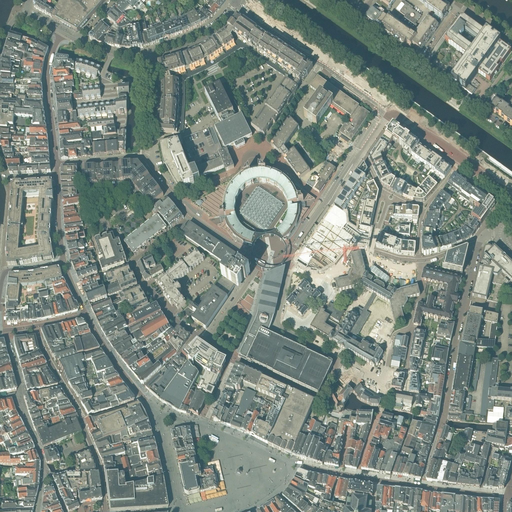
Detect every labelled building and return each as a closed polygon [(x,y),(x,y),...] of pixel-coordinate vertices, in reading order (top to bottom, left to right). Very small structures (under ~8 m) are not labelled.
[(56,3),(52,0),(51,0),(35,0),(35,1),(45,7),(54,12),(58,5),(59,4),(56,3)] [(54,12),(51,17),(52,17),(76,32),(78,31),(106,0),(61,0),(59,4),(58,5),(54,12)] [(122,0),(115,8),(123,16),(131,23),(131,22),(134,19),(135,19),(137,16),(139,18),(140,17),(134,11),(122,0)] [(138,0),(122,0),(134,11),(135,12),(137,10),(136,10),(139,7),(143,4),(140,2),(138,0)] [(220,9),(223,3),(218,0),(211,0),(216,3),(214,5),(220,9)] [(358,10),(362,4),(359,2),(360,0),(353,0),(349,6),(355,11),(358,10)] [(379,0),(378,0),(376,3),(386,10),(388,8),(389,7),(379,0)] [(449,7),(439,0),(431,0),(427,6),(440,16),(442,17),(449,7)] [(36,9),(39,10),(51,17),(54,12),(45,7),(35,1),(34,2),(34,3),(34,4),(34,5),(34,6),(34,7),(35,8),(36,9)] [(220,9),(214,5),(209,1),(207,3),(208,4),(206,6),(204,5),(202,8),(209,13),(213,16),(220,9)] [(402,2),(396,10),(416,24),(421,16),(402,2)] [(375,25),(376,24),(384,13),(380,9),(379,11),(378,10),(373,6),(365,18),(375,25)] [(197,12),(200,14),(207,21),(210,19),(213,16),(209,13),(202,8),(201,7),(197,12)] [(131,23),(123,16),(115,8),(107,17),(111,21),(114,23),(118,27),(120,28),(121,28),(123,27),(125,26),(129,25),(131,23)] [(384,13),(376,24),(379,26),(381,28),(380,29),(387,34),(389,36),(397,41),(399,42),(403,46),(405,48),(408,45),(411,47),(413,45),(421,51),(443,20),(441,18),(437,25),(435,23),(436,21),(430,17),(428,19),(428,18),(428,19),(414,38),(385,16),(390,10),(388,8),(386,10),(384,13)] [(149,15),(150,18),(154,16),(154,15),(157,14),(155,10),(149,15)] [(201,24),(197,15),(196,12),(194,13),(193,11),(189,13),(189,14),(187,15),(192,29),(199,26),(201,24)] [(176,17),(178,20),(183,33),(192,29),(187,15),(186,16),(184,14),(176,17)] [(200,14),(197,15),(201,24),(207,21),(200,14)] [(235,32),(234,34),(258,51),(267,37),(243,20),(237,15),(228,27),(235,32)] [(468,57),(451,80),(458,85),(458,84),(460,85),(459,86),(472,95),(475,90),(469,86),(478,73),(490,81),(499,69),(497,67),(500,62),(502,64),(511,51),(494,39),(494,38),(491,36),(491,37),(462,16),(445,40),(468,57)] [(168,20),(170,23),(174,36),(183,33),(178,20),(176,17),(168,20)] [(167,39),(174,36),(170,23),(168,20),(168,21),(164,23),(165,25),(162,26),(167,39)] [(98,43),(102,37),(109,29),(106,27),(108,25),(103,21),(90,37),(90,38),(91,40),(93,40),(93,39),(98,43)] [(152,25),(154,29),(159,42),(167,39),(162,26),(161,25),(160,23),(153,25),(152,25)] [(146,27),(146,25),(143,25),(144,33),(145,33),(145,34),(141,35),(143,47),(150,46),(146,27)] [(154,29),(152,25),(146,27),(150,46),(159,42),(154,29)] [(117,38),(115,47),(120,48),(123,38),(124,35),(120,34),(121,28),(120,28),(118,27),(116,34),(117,34),(116,38),(117,38)] [(139,27),(127,29),(129,37),(131,49),(143,47),(141,35),(139,27)] [(234,34),(235,32),(228,27),(226,30),(201,47),(201,48),(207,60),(208,61),(210,59),(209,59),(234,42),(231,38),(234,34)] [(98,43),(115,47),(117,38),(116,38),(117,34),(116,34),(111,33),(111,32),(110,32),(109,32),(108,36),(107,36),(106,38),(102,37),(98,43)] [(10,33),(8,39),(21,43),(22,37),(18,36),(17,35),(10,33)] [(123,38),(120,48),(131,49),(129,37),(128,36),(128,35),(124,34),(124,35),(123,38)] [(287,50),(267,37),(258,51),(276,64),(277,62),(278,63),(287,50)] [(30,49),(30,50),(36,52),(39,45),(39,44),(37,43),(35,42),(34,41),(31,47),(30,49)] [(6,48),(8,49),(14,51),(14,52),(22,54),(24,54),(26,55),(27,55),(30,50),(30,49),(8,42),(6,48)] [(39,45),(36,52),(47,56),(49,51),(43,47),(40,45),(39,45)] [(8,58),(22,61),(24,54),(22,54),(14,52),(14,51),(8,49),(6,48),(3,57),(8,58)] [(184,55),(190,68),(205,62),(205,61),(207,60),(201,48),(199,49),(199,48),(184,55)] [(30,50),(27,55),(34,57),(45,59),(47,56),(36,52),(30,50)] [(287,50),(278,63),(279,63),(278,65),(292,74),(295,76),(304,62),(287,50)] [(45,59),(34,57),(27,55),(26,55),(24,54),(22,61),(21,66),(25,67),(25,68),(43,70),(44,65),(45,59)] [(56,57),(55,63),(72,63),(72,65),(74,65),(76,60),(75,60),(73,59),(72,59),(71,59),(70,59),(69,59),(68,58),(68,56),(60,55),(59,57),(58,57),(56,57)] [(185,70),(190,68),(184,55),(181,56),(166,61),(170,75),(185,70)] [(20,62),(8,59),(3,59),(1,64),(10,66),(14,67),(17,67),(20,68),(20,62)] [(75,69),(75,71),(80,73),(83,64),(83,62),(77,61),(77,63),(75,69)] [(158,63),(162,77),(162,80),(161,80),(162,102),(160,124),(161,124),(161,126),(160,126),(160,132),(177,133),(179,102),(179,80),(172,80),(170,75),(166,61),(165,61),(166,63),(164,64),(164,61),(158,63)] [(83,64),(80,73),(86,74),(88,66),(89,64),(83,62),(83,64)] [(298,86),(300,84),(302,81),(303,82),(313,67),(308,64),(304,62),(295,76),(293,79),(295,81),(297,82),(295,84),(294,86),(297,88),(298,86)] [(55,63),(54,71),(70,71),(70,76),(73,76),(74,67),(74,65),(72,65),(72,63),(55,63)] [(88,66),(86,74),(91,76),(94,68),(95,66),(89,64),(88,66)] [(20,68),(19,71),(19,75),(21,75),(24,76),(25,76),(32,76),(37,76),(42,77),(43,70),(25,68),(25,67),(21,66),(21,68),(20,68)] [(94,68),(91,76),(96,78),(98,75),(100,74),(99,73),(100,71),(101,69),(95,66),(94,68)] [(64,77),(69,77),(70,76),(70,71),(54,71),(54,79),(61,78),(64,77)] [(350,140),(369,112),(314,76),(307,87),(310,88),(293,114),(315,127),(330,105),(352,119),(349,124),(344,121),(337,132),(350,140)] [(73,81),(55,84),(55,90),(71,88),(74,87),(73,81)] [(233,113),(234,113),(220,86),(218,82),(214,84),(216,88),(205,93),(219,120),(224,117),(225,118),(233,114),(233,113)] [(255,129),(264,135),(267,132),(269,130),(268,129),(273,122),(275,124),(277,121),(276,121),(287,104),(288,105),(290,102),(289,102),(294,95),(296,93),(295,93),(298,89),(297,88),(294,86),(289,83),(267,116),(265,115),(255,129)] [(0,85),(0,89),(15,90),(14,95),(14,96),(17,96),(25,97),(25,93),(25,91),(25,86),(24,86),(20,86),(17,86),(13,85),(10,85),(0,85)] [(115,114),(117,114),(127,113),(128,107),(129,102),(129,98),(130,87),(126,87),(119,88),(119,103),(114,104),(113,104),(112,104),(113,114),(114,114),(115,114)] [(55,90),(56,96),(71,94),(72,93),(71,88),(55,90)] [(72,100),(71,94),(56,96),(57,102),(72,100)] [(21,108),(21,101),(17,100),(12,100),(12,101),(0,99),(0,107),(15,108),(21,108)] [(511,113),(509,111),(509,110),(494,99),(491,102),(493,104),(490,108),(502,117),(501,118),(511,126),(511,113)] [(21,108),(25,108),(32,109),(44,110),(43,102),(38,102),(25,102),(21,101),(21,108)] [(57,103),(58,114),(73,112),(72,101),(57,103)] [(0,127),(8,129),(8,127),(13,127),(14,116),(15,108),(0,107),(0,127)] [(32,109),(25,108),(21,108),(15,108),(14,116),(33,118),(33,127),(40,127),(40,129),(44,129),(46,129),(46,126),(44,110),(32,109)] [(58,114),(59,126),(77,124),(77,120),(77,118),(76,112),(73,112),(58,114)] [(215,128),(225,149),(234,145),(235,146),(236,149),(244,145),(245,144),(243,140),(252,136),(250,131),(242,114),(235,118),(233,114),(225,118),(224,117),(219,120),(222,124),(215,128)] [(299,128),(298,127),(289,118),(271,145),(279,153),(281,153),(284,158),(299,179),(310,171),(294,149),(288,153),(285,149),(299,128)] [(393,124),(386,134),(394,140),(400,144),(403,147),(402,149),(412,155),(419,145),(410,138),(409,138),(408,137),(406,135),(407,134),(393,124)] [(116,135),(116,133),(115,126),(103,128),(103,131),(104,135),(104,136),(116,135)] [(13,127),(8,127),(8,129),(0,127),(0,135),(12,136),(16,136),(16,132),(14,132),(14,127),(13,127)] [(69,130),(59,131),(60,136),(60,137),(68,136),(73,135),(79,134),(91,133),(91,132),(90,127),(88,128),(81,129),(80,129),(80,130),(71,131),(69,131),(69,130)] [(47,136),(46,129),(44,129),(40,129),(30,129),(30,128),(25,128),(25,134),(23,134),(23,136),(24,136),(26,136),(28,137),(31,137),(47,137),(47,136)] [(68,136),(60,137),(60,143),(69,143),(91,141),(91,140),(101,139),(101,135),(104,135),(103,131),(91,132),(91,133),(79,134),(73,135),(68,136)] [(125,132),(118,131),(118,133),(118,142),(124,143),(125,143),(126,143),(126,141),(126,132),(125,132)] [(107,140),(105,140),(106,155),(107,155),(119,154),(118,142),(118,133),(116,133),(116,135),(104,136),(104,139),(116,138),(116,142),(107,143),(107,140)] [(376,149),(368,159),(372,166),(382,162),(381,159),(381,158),(383,155),(384,156),(387,151),(386,150),(388,148),(394,140),(386,134),(385,135),(386,135),(380,143),(379,143),(376,147),(376,149)] [(181,138),(160,143),(162,155),(164,166),(165,165),(167,169),(177,184),(178,187),(183,185),(184,188),(194,184),(195,185),(200,182),(200,181),(199,178),(195,169),(193,170),(192,171),(185,155),(182,146),(181,144),(183,143),(182,139),(181,138)] [(93,156),(106,155),(105,140),(103,140),(103,144),(95,144),(95,141),(93,141),(93,156)] [(60,143),(61,151),(69,150),(75,150),(81,150),(83,150),(83,149),(86,149),(90,148),(90,147),(92,147),(91,141),(69,143),(60,143)] [(419,145),(412,155),(416,158),(423,149),(419,145)] [(83,150),(81,150),(81,157),(87,156),(92,156),(92,152),(86,153),(86,149),(83,149),(83,150)] [(218,153),(221,159),(224,167),(226,171),(234,168),(227,149),(218,153)] [(423,149),(416,158),(421,162),(428,152),(423,149)] [(70,158),(69,150),(61,151),(61,159),(70,158)] [(428,152),(421,162),(425,165),(433,155),(428,152)] [(433,155),(425,165),(430,168),(437,159),(433,155)] [(221,159),(195,169),(199,178),(203,176),(208,174),(224,167),(221,159)] [(437,159),(430,168),(435,172),(442,162),(437,159)] [(96,166),(82,167),(84,185),(95,184),(97,184),(98,191),(102,191),(102,192),(103,192),(106,191),(110,191),(123,190),(126,190),(127,191),(129,194),(128,195),(130,197),(133,201),(134,200),(137,203),(138,205),(142,210),(145,208),(149,204),(150,206),(163,196),(162,194),(162,193),(153,182),(152,180),(151,179),(151,178),(142,168),(142,167),(138,162),(133,162),(133,163),(119,164),(114,164),(114,165),(100,166),(96,166)] [(336,169),(333,167),(326,162),(321,169),(331,176),(336,169)] [(382,162),(372,167),(375,171),(385,166),(382,162)] [(442,162),(435,172),(439,175),(446,165),(442,162)] [(357,172),(364,177),(368,171),(366,167),(364,164),(363,164),(359,170),(358,172),(357,172)] [(245,171),(242,169),(240,171),(235,180),(219,188),(217,188),(217,189),(218,190),(199,199),(191,203),(195,206),(200,210),(210,217),(208,219),(219,217),(231,215),(232,218),(225,221),(223,221),(224,223),(221,224),(217,226),(227,232),(248,247),(249,246),(251,247),(253,240),(255,235),(255,234),(260,235),(266,234),(272,233),(276,230),(277,231),(280,235),(284,241),(286,239),(287,240),(302,219),(308,209),(305,209),(302,209),(302,207),(292,207),(291,204),(304,202),(315,200),(312,198),(295,186),(295,185),(296,185),(296,184),(294,183),(293,182),(291,181),(290,180),(288,179),(286,177),(285,176),(283,175),(282,175),(282,174),(281,174),(279,173),(277,172),(274,171),(265,165),(263,168),(263,169),(261,168),(260,168),(260,167),(259,167),(259,173),(256,174),(254,174),(251,175),(249,169),(248,169),(248,170),(248,171),(247,171),(246,172),(246,171),(245,171)] [(446,165),(439,175),(444,179),(451,169),(446,165)] [(37,166),(24,167),(18,167),(8,168),(10,174),(18,174),(38,173),(37,166)] [(64,167),(61,167),(62,177),(63,177),(76,177),(77,177),(77,172),(77,167),(77,166),(69,167),(64,167)] [(385,166),(375,171),(377,176),(387,171),(385,166)] [(326,183),(331,176),(321,169),(316,177),(326,183)] [(387,171),(377,176),(379,181),(389,176),(387,171)] [(356,175),(354,177),(363,182),(366,178),(364,177),(357,172),(356,175)] [(316,177),(313,174),(306,184),(319,193),(325,185),(326,183),(316,177)] [(454,174),(447,184),(452,187),(459,177),(454,174)] [(389,176),(379,181),(382,186),(387,189),(392,179),(389,176)] [(63,177),(62,177),(62,188),(77,187),(76,177),(63,177)] [(352,181),(351,181),(360,187),(363,182),(354,177),(353,179),(352,181)] [(459,177),(452,187),(457,191),(464,181),(459,177)] [(392,179),(387,189),(392,191),(397,181),(392,179)] [(429,179),(425,183),(434,190),(437,186),(429,179)] [(51,221),(52,219),(51,218),(52,202),(54,202),(52,181),(22,183),(11,183),(11,198),(11,203),(9,203),(9,206),(11,206),(10,218),(8,217),(8,220),(9,221),(9,227),(20,227),(19,228),(9,228),(8,234),(7,234),(6,237),(8,237),(7,248),(5,248),(5,251),(7,251),(6,254),(7,254),(7,266),(19,265),(19,263),(20,262),(20,265),(54,259),(50,237),(50,235),(51,234),(50,232),(51,221)] [(350,183),(349,185),(357,191),(360,187),(351,181),(350,183)] [(397,181),(392,191),(398,194),(403,184),(397,181)] [(464,181),(457,191),(461,194),(467,185),(468,186),(469,184),(464,181)] [(374,183),(367,186),(367,187),(370,194),(379,193),(374,183)] [(425,183),(422,187),(430,194),(434,190),(425,183)] [(403,184),(398,194),(403,197),(408,187),(403,184)] [(347,187),(346,189),(346,190),(354,195),(357,191),(349,185),(347,187)] [(461,194),(460,196),(465,200),(472,189),(468,186),(467,185),(461,194)] [(77,187),(62,188),(62,199),(77,196),(77,187)] [(408,187),(403,197),(408,199),(413,189),(408,187)] [(422,187),(418,191),(427,199),(427,198),(430,194),(422,187)] [(413,189),(408,199),(413,201),(418,192),(413,189)] [(472,189),(465,200),(470,203),(477,192),(472,189)] [(344,193),(343,194),(352,200),(355,195),(354,195),(346,190),(344,193)] [(418,192),(413,201),(414,201),(416,201),(422,201),(425,201),(427,199),(418,191),(418,192)] [(442,191),(438,196),(448,203),(452,199),(442,191)] [(477,192),(470,203),(474,206),(478,209),(478,210),(477,209),(476,212),(475,213),(473,216),(472,217),(472,218),(481,224),(488,215),(490,212),(494,206),(495,205),(491,202),(489,200),(486,199),(481,195),(480,194),(477,192)] [(369,202),(376,203),(377,200),(377,199),(379,193),(370,194),(369,202)] [(342,196),(340,198),(349,204),(349,203),(352,200),(343,194),(342,196)] [(69,199),(63,200),(63,208),(66,208),(67,208),(69,207),(69,208),(76,206),(77,206),(78,212),(78,215),(79,218),(80,218),(83,217),(85,217),(85,214),(83,205),(82,196),(81,197),(80,197),(77,197),(75,198),(69,199)] [(438,196),(435,200),(443,206),(443,207),(445,208),(448,203),(438,196)] [(339,200),(338,202),(346,208),(349,204),(340,198),(339,200)] [(122,244),(123,244),(123,243),(124,242),(146,225),(145,224),(145,223),(144,222),(139,216),(137,214),(125,199),(119,204),(109,212),(104,214),(92,218),(90,219),(92,227),(92,228),(91,228),(91,229),(91,230),(92,231),(93,236),(95,240),(113,234),(115,241),(118,240),(117,239),(120,238),(122,244)] [(156,211),(162,219),(175,208),(168,201),(166,199),(159,206),(159,205),(156,208),(155,210),(156,211)] [(429,209),(440,210),(443,207),(443,206),(435,200),(435,201),(432,204),(429,209)] [(363,207),(375,210),(375,209),(375,207),(376,206),(376,205),(376,204),(376,203),(369,202),(364,201),(363,207)] [(336,204),(335,206),(343,212),(346,208),(338,202),(336,204)] [(296,262),(296,263),(306,269),(311,270),(312,270),(316,271),(317,271),(321,272),(326,269),(330,267),(334,265),(334,264),(343,253),(344,252),(346,250),(346,249),(347,249),(356,244),(357,244),(364,246),(367,247),(368,247),(368,243),(368,239),(369,240),(370,236),(369,236),(370,232),(371,232),(372,229),(371,228),(359,226),(357,232),(347,225),(346,214),(343,212),(335,206),(325,220),(312,239),(311,240),(307,246),(307,247),(296,262)] [(363,207),(361,213),(374,216),(374,215),(374,214),(374,213),(374,212),(375,211),(375,210),(363,207)] [(384,222),(384,223),(389,224),(391,218),(393,218),(394,207),(393,207),(391,207),(389,208),(388,209),(389,209),(386,215),(386,216),(386,217),(384,222)] [(162,219),(169,228),(170,227),(171,228),(173,226),(182,220),(182,219),(184,218),(182,216),(175,208),(162,219)] [(169,229),(169,228),(162,219),(156,211),(153,214),(155,217),(145,224),(146,225),(147,226),(148,226),(157,238),(158,238),(169,229)] [(70,213),(64,214),(64,219),(64,220),(72,219),(79,218),(78,215),(78,212),(76,212),(75,212),(70,213)] [(360,219),(372,222),(374,216),(361,213),(360,219)] [(471,217),(468,222),(478,229),(481,225),(481,224),(472,218),(471,217)] [(360,219),(359,226),(371,228),(372,222),(360,219)] [(468,222),(464,227),(465,227),(474,233),(478,229),(468,222)] [(228,296),(235,286),(236,287),(239,289),(243,283),(242,282),(244,279),(246,281),(250,275),(250,274),(249,273),(246,272),(251,265),(245,260),(244,260),(190,223),(186,228),(184,226),(182,229),(181,229),(181,228),(178,232),(179,233),(181,235),(224,264),(225,262),(227,263),(231,266),(228,270),(225,275),(223,277),(216,287),(216,288),(215,289),(214,290),(226,299),(228,296)] [(399,231),(399,234),(410,235),(410,226),(400,225),(399,228),(399,229),(399,231)] [(147,226),(132,238),(142,250),(142,251),(143,251),(145,250),(145,248),(154,241),(156,242),(157,240),(158,238),(157,238),(148,226),(147,226)] [(465,227),(462,230),(469,239),(469,240),(472,237),(474,233),(465,227)] [(422,241),(422,247),(422,253),(425,256),(431,254),(433,254),(434,254),(434,253),(437,252),(441,251),(437,241),(433,242),(432,242),(432,241),(431,241),(433,231),(423,230),(422,237),(422,240),(422,241)] [(458,232),(458,233),(462,243),(466,242),(469,240),(469,239),(462,230),(458,232)] [(458,231),(452,233),(457,245),(462,243),(458,233),(458,232),(458,231)] [(379,238),(376,246),(381,248),(385,238),(385,237),(386,235),(380,233),(379,236),(379,238)] [(452,233),(447,235),(451,247),(457,245),(452,233)] [(113,234),(95,240),(100,255),(101,255),(102,256),(100,257),(99,257),(99,258),(99,259),(99,260),(100,260),(101,260),(103,259),(104,261),(99,263),(103,272),(113,268),(114,271),(117,270),(116,267),(125,264),(124,263),(127,262),(121,245),(122,245),(122,244),(120,238),(117,239),(118,240),(115,241),(113,234)] [(447,235),(442,237),(446,249),(451,247),(447,235)] [(264,237),(260,238),(257,240),(255,243),(254,247),(253,251),(253,256),(254,260),(257,264),(261,267),(265,269),(270,269),(275,268),(280,266),(283,262),(285,258),(286,253),(286,248),(284,244),(281,241),(278,238),(273,236),(268,236),(264,237)] [(442,237),(436,240),(437,241),(441,251),(446,249),(442,237)] [(142,251),(142,250),(132,238),(125,243),(135,256),(142,251)] [(385,238),(381,248),(382,248),(387,250),(391,240),(385,238)] [(391,240),(387,250),(393,252),(397,242),(391,240)] [(68,248),(69,252),(78,250),(84,248),(83,241),(82,241),(79,241),(73,243),(67,244),(68,248)] [(397,242),(393,252),(394,252),(398,254),(401,254),(402,243),(397,242)] [(402,243),(401,254),(408,255),(409,242),(402,242),(402,243)] [(499,303),(503,287),(505,287),(509,283),(510,283),(511,282),(511,281),(511,263),(494,247),(493,249),(491,247),(490,246),(489,246),(488,246),(486,247),(484,248),(483,250),(479,267),(472,297),(471,302),(480,304),(481,304),(482,304),(483,304),(484,303),(485,302),(486,302),(486,301),(486,300),(491,301),(499,303)] [(79,252),(78,250),(69,252),(70,256),(71,259),(85,255),(84,250),(79,252)] [(445,258),(442,268),(450,270),(449,273),(450,273),(459,275),(462,276),(463,273),(464,267),(467,253),(468,251),(468,250),(467,250),(464,251),(456,254),(453,255),(445,258)] [(174,305),(178,309),(186,303),(178,293),(181,291),(178,287),(177,288),(174,284),(192,270),(191,270),(204,260),(205,259),(203,256),(201,257),(196,251),(183,261),(184,261),(182,263),(166,275),(167,276),(166,277),(163,273),(155,280),(158,284),(164,292),(165,292),(166,293),(166,294),(164,295),(166,298),(172,306),(174,305)] [(85,255),(87,263),(88,264),(95,261),(94,257),(92,253),(87,254),(85,255)] [(340,281),(335,282),(336,284),(337,288),(337,289),(338,289),(338,291),(347,289),(352,287),(356,286),(355,286),(360,285),(373,293),(368,302),(363,310),(366,312),(376,295),(390,303),(391,307),(390,307),(395,324),(396,324),(398,324),(405,322),(401,309),(404,308),(408,302),(407,299),(420,296),(418,286),(400,291),(397,292),(397,291),(395,290),(394,290),(393,291),(389,288),(387,292),(384,290),(384,289),(384,288),(385,287),(378,282),(375,283),(374,285),(370,283),(373,279),(368,276),(369,276),(368,274),(367,274),(366,274),(365,274),(365,271),(365,270),(361,253),(351,255),(354,269),(351,269),(351,270),(348,275),(349,278),(340,281)] [(73,267),(81,265),(87,263),(85,255),(71,259),(72,264),(73,267)] [(146,281),(150,279),(152,278),(159,274),(163,271),(161,266),(151,272),(151,271),(150,271),(150,270),(150,269),(156,266),(152,257),(138,264),(146,281)] [(367,272),(385,283),(389,277),(371,266),(367,272)] [(76,273),(79,280),(98,274),(97,272),(96,267),(93,268),(76,273)] [(122,291),(137,285),(133,274),(131,274),(129,267),(120,270),(120,269),(117,270),(114,271),(105,274),(109,284),(110,286),(104,288),(104,287),(99,289),(85,294),(90,304),(91,304),(90,303),(107,297),(122,291)] [(25,275),(8,276),(6,296),(5,298),(5,301),(5,303),(5,307),(5,308),(5,311),(14,311),(14,309),(18,308),(17,303),(19,286),(31,286),(45,283),(45,284),(63,280),(62,280),(58,268),(30,275),(28,275),(26,274),(25,275)] [(238,357),(238,358),(241,359),(244,360),(246,362),(247,360),(248,360),(248,361),(252,363),(252,362),(254,362),(254,363),(268,333),(268,331),(270,326),(272,323),(273,320),(274,316),(275,317),(280,294),(283,281),(285,273),(285,270),(286,268),(283,269),(281,270),(266,275),(266,276),(266,278),(266,279),(258,312),(257,316),(256,320),(254,323),(239,356),(238,357)] [(418,307),(414,325),(420,327),(421,327),(421,326),(423,314),(441,319),(442,319),(447,320),(447,321),(451,322),(453,315),(451,314),(453,304),(457,305),(459,296),(455,296),(457,285),(459,286),(461,279),(460,279),(438,273),(424,270),(422,276),(421,280),(438,284),(436,293),(439,293),(438,299),(435,298),(434,300),(429,298),(428,301),(427,306),(426,308),(424,308),(424,307),(424,305),(419,304),(419,305),(418,305),(418,307)] [(101,281),(99,276),(80,283),(82,288),(97,283),(101,281)] [(70,296),(69,294),(63,280),(45,284),(46,291),(46,297),(54,296),(60,295),(61,298),(70,296)] [(292,295),(286,303),(291,307),(294,303),(296,305),(295,307),(296,309),(297,309),(298,307),(300,309),(297,313),(302,317),(309,310),(308,309),(314,302),(315,303),(321,296),(316,291),(313,295),(310,293),(312,291),(310,289),(309,289),(308,291),(306,289),(309,286),(304,281),(298,288),(298,289),(292,296),(292,295)] [(97,283),(82,288),(85,294),(99,289),(97,283)] [(140,288),(139,288),(136,289),(124,294),(119,296),(120,300),(115,302),(114,298),(93,307),(92,307),(91,307),(94,314),(98,323),(101,329),(113,324),(112,323),(123,318),(120,310),(128,305),(132,313),(147,306),(146,305),(148,304),(143,293),(142,294),(140,288)] [(182,312),(198,324),(206,329),(213,318),(221,307),(226,299),(214,290),(213,289),(204,296),(193,304),(190,307),(189,309),(188,308),(183,311),(182,312)] [(38,297),(40,307),(40,309),(42,309),(45,320),(51,318),(48,307),(46,301),(47,301),(46,299),(46,297),(46,291),(37,293),(38,294),(38,296),(38,297)] [(54,296),(46,297),(46,299),(47,301),(51,300),(54,300),(55,305),(58,317),(64,315),(68,314),(64,303),(63,303),(61,298),(60,295),(54,296)] [(40,312),(40,309),(40,307),(38,297),(32,298),(34,308),(36,321),(41,320),(39,312),(40,312)] [(36,321),(34,308),(32,298),(27,299),(27,307),(28,308),(30,308),(30,310),(30,315),(31,315),(32,321),(36,321)] [(51,318),(55,318),(52,306),(51,300),(47,301),(46,301),(48,307),(51,318)] [(107,339),(128,329),(147,320),(153,318),(153,319),(156,316),(161,313),(157,304),(152,307),(151,307),(151,308),(150,306),(149,307),(149,306),(147,307),(123,319),(113,324),(101,329),(101,330),(102,330),(107,339)] [(77,311),(78,309),(76,305),(69,307),(71,313),(77,311)] [(28,310),(28,308),(27,307),(20,308),(20,322),(28,322),(28,310)] [(317,317),(310,328),(329,339),(329,341),(331,342),(333,341),(338,344),(337,346),(348,352),(348,351),(369,363),(369,364),(375,367),(376,366),(378,365),(379,363),(379,361),(383,354),(382,353),(383,351),(383,352),(385,350),(379,347),(378,349),(356,336),(357,334),(358,334),(370,314),(366,312),(363,310),(358,307),(354,313),(351,313),(350,315),(349,314),(347,319),(346,319),(344,324),(343,323),(343,324),(343,325),(341,324),(341,323),(331,318),(331,319),(330,318),(330,317),(324,314),(325,312),(321,310),(319,314),(317,317)] [(14,311),(5,311),(5,313),(6,318),(6,324),(11,323),(20,322),(20,308),(18,308),(14,309),(14,311)] [(469,309),(468,316),(482,319),(482,320),(484,320),(484,322),(497,324),(499,315),(469,309)] [(158,320),(164,317),(161,313),(156,316),(153,319),(153,318),(147,320),(149,325),(158,320)] [(478,340),(482,320),(482,319),(468,316),(467,316),(464,331),(465,331),(464,335),(462,340),(463,340),(462,344),(474,347),(475,343),(477,343),(478,340)] [(120,358),(142,344),(157,335),(170,327),(164,317),(158,320),(149,325),(139,330),(141,333),(133,338),(135,342),(116,352),(120,358)] [(440,325),(437,338),(441,338),(451,340),(454,325),(450,324),(446,323),(447,321),(447,320),(442,319),(440,325)] [(147,320),(128,329),(107,339),(110,345),(110,344),(129,335),(132,334),(139,330),(149,325),(147,320)] [(78,328),(75,322),(70,323),(63,325),(71,343),(73,343),(75,342),(75,341),(78,339),(78,338),(76,335),(76,334),(74,329),(77,329),(78,328)] [(66,342),(67,344),(71,343),(63,325),(60,326),(66,342)] [(61,340),(62,343),(67,344),(66,342),(60,326),(56,327),(61,340)] [(78,334),(82,333),(88,332),(86,326),(81,327),(78,328),(77,329),(74,329),(76,334),(76,335),(78,334)] [(45,341),(47,345),(53,343),(54,343),(56,343),(61,343),(62,343),(61,340),(56,327),(51,328),(42,330),(41,332),(45,341)] [(178,327),(174,332),(169,338),(161,343),(153,348),(155,352),(167,344),(169,343),(177,336),(182,329),(178,327)] [(172,329),(170,327),(157,335),(160,339),(166,335),(172,329)] [(174,332),(172,329),(166,335),(160,339),(158,340),(161,343),(169,338),(174,332)] [(180,345),(182,347),(185,343),(190,335),(182,329),(177,336),(183,341),(180,345)] [(414,332),(413,335),(414,335),(426,337),(427,332),(415,329),(414,332)] [(129,335),(110,345),(110,344),(111,346),(113,348),(133,338),(141,333),(139,330),(132,334),(129,335)] [(293,346),(291,345),(287,343),(288,342),(287,342),(287,343),(281,340),(281,339),(280,340),(274,337),(275,336),(274,336),(268,334),(268,333),(254,363),(254,362),(260,365),(260,366),(261,365),(267,368),(267,369),(267,368),(273,371),(273,373),(319,394),(332,365),(333,364),(332,364),(333,363),(328,361),(328,362),(309,353),(310,352),(307,351),(306,352),(303,350),(300,349),(301,348),(300,348),(300,349),(294,346),(294,345),(293,346)] [(157,335),(142,344),(145,348),(148,346),(151,345),(154,343),(158,340),(160,339),(157,335)] [(38,351),(35,336),(26,337),(27,342),(31,342),(33,348),(34,353),(38,351)] [(176,353),(181,348),(182,348),(182,347),(180,345),(183,341),(177,336),(169,343),(170,344),(176,353)] [(27,342),(26,337),(13,339),(14,347),(28,344),(27,342)] [(73,343),(74,347),(76,355),(99,349),(91,337),(79,341),(75,342),(73,343)] [(403,338),(396,337),(394,347),(392,357),(391,367),(392,367),(394,368),(398,369),(399,368),(401,359),(405,360),(407,349),(406,349),(408,339),(403,338)] [(135,342),(133,338),(113,348),(116,352),(135,342)] [(437,338),(440,339),(443,340),(442,349),(448,350),(451,340),(441,338),(437,338)] [(127,366),(151,350),(153,348),(161,343),(158,340),(154,343),(151,345),(148,346),(145,348),(123,362),(127,366)] [(222,357),(198,340),(191,347),(190,345),(182,354),(193,364),(195,362),(199,365),(203,367),(207,370),(221,376),(225,366),(224,366),(226,362),(220,359),(222,357)] [(475,347),(493,348),(494,348),(495,341),(479,340),(479,341),(478,340),(477,343),(475,343),(474,347),(462,344),(460,344),(458,357),(473,360),(475,347)] [(413,342),(412,346),(424,349),(425,343),(413,341),(413,342)] [(28,344),(14,347),(16,353),(33,348),(31,342),(27,342),(28,344)] [(54,343),(53,343),(47,345),(49,350),(55,362),(71,357),(76,355),(74,347),(73,343),(71,343),(67,344),(62,343),(61,343),(56,343),(54,343)] [(120,358),(123,362),(145,348),(142,344),(120,358)] [(147,365),(158,357),(170,348),(168,346),(167,344),(155,352),(135,366),(130,370),(134,375),(146,366),(147,365)] [(165,364),(176,353),(170,344),(168,346),(170,348),(158,357),(165,364)] [(412,348),(411,352),(423,355),(424,349),(412,346),(412,347),(412,348)] [(431,363),(430,364),(446,367),(448,350),(442,349),(434,347),(432,360),(437,361),(436,364),(431,363)] [(18,360),(26,357),(29,355),(30,355),(34,353),(33,348),(16,353),(18,360)] [(135,366),(155,352),(153,348),(151,350),(127,366),(130,370),(135,366)] [(33,361),(42,358),(38,351),(34,353),(30,355),(33,361)] [(97,352),(83,356),(85,362),(103,355),(100,351),(97,352)] [(410,354),(410,358),(418,360),(421,361),(421,360),(421,361),(421,360),(423,355),(411,352),(411,353),(410,354)] [(29,355),(26,357),(18,360),(20,366),(33,361),(30,355),(29,355)] [(103,355),(85,362),(87,366),(106,360),(103,355)] [(63,372),(68,383),(82,379),(90,377),(87,366),(85,362),(83,356),(68,361),(59,363),(59,365),(63,372)] [(169,366),(179,375),(184,368),(187,363),(185,360),(180,356),(174,362),(169,366)] [(165,364),(158,357),(147,365),(151,370),(155,374),(165,364)] [(452,393),(460,394),(464,395),(465,391),(468,391),(473,360),(458,357),(452,393)] [(0,368),(9,365),(8,360),(7,358),(0,360),(0,368)] [(33,361),(20,366),(22,372),(36,368),(46,365),(45,364),(42,358),(33,361)] [(410,359),(410,360),(410,361),(410,362),(410,371),(415,372),(420,373),(421,370),(416,369),(417,366),(418,367),(420,366),(421,361),(418,360),(410,358),(410,359)] [(487,410),(493,411),(494,399),(497,400),(511,402),(510,408),(506,408),(505,422),(507,424),(508,425),(511,425),(511,390),(494,389),(499,362),(505,362),(505,360),(494,359),(493,359),(492,362),(492,365),(492,367),(491,370),(491,373),(490,376),(490,379),(490,382),(489,384),(489,387),(489,390),(488,393),(488,396),(488,399),(488,402),(487,404),(487,407),(487,410)] [(106,360),(87,366),(90,377),(91,376),(112,370),(106,360)] [(179,375),(173,383),(160,401),(180,413),(194,384),(199,375),(187,363),(184,368),(179,375)] [(426,375),(444,378),(446,367),(430,364),(429,370),(427,370),(426,375)] [(9,365),(0,368),(0,380),(3,380),(5,379),(4,378),(5,376),(5,375),(12,373),(11,371),(9,365)] [(151,370),(147,365),(146,366),(134,375),(138,379),(151,370)] [(226,389),(234,392),(234,389),(238,391),(246,370),(244,369),(241,368),(242,367),(240,367),(237,366),(237,365),(236,366),(235,369),(234,371),(233,374),(232,376),(231,379),(230,379),(230,381),(228,384),(228,385),(228,386),(226,389)] [(169,366),(166,370),(168,372),(163,376),(164,377),(173,383),(179,375),(169,366)] [(40,375),(39,372),(38,372),(36,368),(22,372),(24,379),(31,377),(31,378),(36,377),(36,376),(40,375)] [(339,378),(340,380),(342,379),(344,380),(342,382),(344,383),(345,384),(346,385),(353,381),(356,379),(354,375),(353,375),(352,374),(353,374),(350,368),(348,368),(344,373),(343,373),(342,375),(339,378)] [(112,370),(91,376),(93,381),(96,380),(96,381),(115,374),(112,370)] [(138,379),(141,384),(144,384),(148,380),(149,379),(155,374),(151,370),(138,379)] [(207,394),(212,396),(221,376),(207,370),(199,386),(196,392),(206,397),(207,394)] [(238,391),(237,394),(240,395),(241,393),(243,389),(247,390),(246,391),(255,395),(263,377),(246,370),(238,391)] [(5,381),(7,381),(13,379),(12,373),(5,375),(5,376),(4,378),(5,379),(3,380),(3,381),(5,381)] [(395,373),(394,378),(396,378),(395,382),(395,383),(400,383),(400,381),(404,382),(405,375),(395,373)] [(118,378),(115,374),(96,381),(98,386),(118,378)] [(145,388),(149,392),(161,381),(161,380),(164,377),(163,376),(161,374),(155,380),(145,388)] [(36,376),(36,377),(40,388),(45,387),(42,379),(40,375),(36,376)] [(45,378),(47,383),(50,387),(57,385),(52,375),(45,378)] [(426,375),(425,381),(430,382),(428,394),(434,395),(437,395),(437,394),(441,395),(442,396),(443,388),(443,387),(444,378),(426,375)] [(84,385),(71,388),(77,397),(78,398),(94,393),(92,387),(95,386),(93,381),(91,376),(90,377),(82,379),(84,385)] [(27,391),(34,389),(40,388),(36,377),(31,378),(31,377),(24,379),(27,391)] [(149,392),(158,400),(160,401),(173,383),(164,377),(161,380),(161,381),(149,392)] [(259,416),(250,435),(252,436),(251,437),(251,438),(255,440),(254,441),(266,447),(267,445),(268,445),(271,438),(278,421),(280,416),(283,411),(286,403),(283,401),(288,389),(274,383),(263,377),(255,395),(257,395),(255,399),(254,400),(260,403),(265,404),(264,407),(261,414),(261,413),(259,416)] [(42,379),(45,387),(50,387),(47,383),(45,378),(42,379)] [(95,386),(92,387),(94,393),(101,391),(101,392),(123,386),(123,385),(119,380),(118,378),(98,386),(95,386)] [(10,391),(11,391),(16,390),(13,379),(7,381),(8,383),(10,391)] [(82,379),(68,383),(69,386),(71,388),(84,385),(82,379)] [(393,382),(392,388),(396,389),(396,391),(401,392),(402,392),(403,389),(404,382),(400,381),(400,383),(395,383),(395,382),(393,382)] [(180,413),(186,415),(196,392),(199,386),(194,384),(180,413)] [(374,395),(373,395),(372,394),(368,391),(366,390),(363,388),(359,384),(357,386),(355,389),(353,391),(357,395),(357,396),(357,397),(361,400),(370,404),(370,405),(379,406),(381,407),(381,406),(380,405),(379,405),(379,404),(380,402),(381,400),(381,399),(380,397),(376,396),(374,395)] [(123,386),(101,392),(103,397),(104,397),(105,400),(127,392),(123,386)] [(338,399),(337,399),(338,400),(340,401),(341,403),(342,403),(342,404),(343,405),(344,405),(344,404),(345,402),(346,402),(346,401),(347,400),(347,399),(348,398),(349,397),(349,396),(349,395),(350,395),(350,394),(351,393),(352,393),(352,392),(353,392),(353,391),(355,389),(351,387),(349,389),(349,388),(347,387),(346,388),(345,389),(344,390),(343,390),(344,391),(338,398),(338,399)] [(48,391),(50,400),(56,399),(56,397),(63,394),(60,389),(48,391)] [(224,425),(230,412),(237,394),(238,391),(234,389),(234,392),(232,397),(229,403),(230,403),(229,405),(227,411),(221,424),(224,425)] [(239,407),(245,394),(246,391),(247,390),(243,389),(241,393),(240,395),(234,408),(227,426),(231,427),(239,407)] [(271,438),(268,445),(281,452),(285,454),(288,446),(289,444),(296,446),(301,432),(304,425),(306,421),(307,419),(311,410),(312,407),(315,401),(314,401),(309,399),(292,391),(288,389),(283,401),(286,403),(283,411),(280,416),(278,421),(271,438)] [(42,407),(43,411),(46,410),(45,403),(43,404),(42,400),(44,400),(45,400),(46,400),(46,399),(47,399),(48,401),(50,400),(48,391),(39,392),(40,398),(42,407)] [(94,393),(78,398),(81,403),(96,399),(103,397),(101,392),(101,391),(94,393)] [(241,431),(254,400),(255,399),(257,395),(255,395),(246,391),(245,394),(239,407),(231,427),(241,431)] [(128,392),(127,392),(105,400),(107,404),(109,403),(111,409),(118,406),(132,401),(133,399),(128,392)] [(198,416),(207,397),(206,397),(196,392),(186,415),(192,416),(192,414),(198,416)] [(29,394),(31,398),(35,408),(36,408),(39,407),(38,405),(35,393),(29,394)] [(450,407),(458,408),(460,394),(452,393),(450,407)] [(35,408),(31,398),(29,394),(23,397),(28,411),(35,408)] [(63,394),(56,397),(56,399),(50,400),(48,401),(45,402),(45,403),(46,410),(48,410),(53,408),(56,408),(55,405),(57,405),(57,403),(67,401),(63,394)] [(221,424),(227,411),(229,405),(230,403),(229,403),(232,397),(224,394),(213,416),(212,419),(213,421),(221,424)] [(237,394),(230,412),(224,425),(227,426),(234,408),(240,395),(237,394)] [(422,410),(420,415),(424,416),(427,417),(432,418),(438,418),(441,399),(441,398),(442,396),(441,395),(437,394),(437,395),(434,395),(434,398),(431,397),(429,405),(428,404),(427,411),(427,412),(422,410)] [(463,411),(463,409),(464,403),(465,395),(464,395),(460,394),(458,408),(450,407),(449,414),(456,415),(456,414),(462,414),(463,411)] [(394,410),(397,410),(401,411),(402,411),(403,405),(412,407),(413,400),(406,398),(404,398),(396,396),(395,402),(394,410)] [(422,408),(422,404),(428,404),(429,405),(431,397),(422,396),(422,397),(419,397),(417,396),(416,407),(422,408)] [(101,411),(109,409),(107,404),(105,400),(104,397),(103,397),(96,399),(98,402),(101,411)] [(81,403),(83,407),(93,404),(98,402),(96,399),(81,403)] [(8,401),(1,402),(3,413),(1,413),(2,419),(3,418),(5,422),(8,421),(9,420),(10,420),(8,415),(15,412),(11,400),(8,401)] [(254,402),(241,431),(246,433),(255,414),(259,405),(260,403),(254,400),(254,402)] [(147,422),(143,413),(139,407),(137,403),(134,404),(127,406),(127,407),(91,419),(93,424),(95,423),(97,428),(99,432),(90,436),(94,443),(108,438),(119,434),(147,422)] [(246,433),(246,434),(249,435),(249,436),(250,437),(250,435),(259,416),(261,413),(261,414),(264,407),(265,404),(260,403),(259,405),(255,414),(246,433)] [(56,408),(53,408),(54,413),(72,409),(69,404),(58,407),(56,408)] [(94,413),(95,413),(93,404),(83,407),(88,415),(94,413)] [(36,408),(35,408),(28,411),(29,416),(37,413),(43,411),(42,407),(39,407),(36,408)] [(54,413),(53,413),(55,417),(58,417),(61,416),(62,418),(75,414),(72,409),(54,413)] [(30,416),(31,421),(40,418),(44,417),(47,415),(49,414),(48,410),(46,410),(43,411),(37,413),(29,416),(30,416)] [(15,412),(8,415),(10,420),(18,416),(15,412)] [(339,421),(335,438),(337,438),(338,436),(343,437),(345,429),(346,426),(347,426),(349,426),(350,427),(352,427),(351,427),(351,429),(356,429),(358,430),(359,430),(359,428),(359,425),(357,425),(356,425),(357,420),(357,412),(352,412),(350,417),(350,419),(349,422),(348,422),(343,421),(342,421),(342,420),(341,420),(340,420),(340,421),(339,421)] [(357,420),(356,425),(357,425),(359,425),(361,425),(363,425),(365,425),(371,425),(372,417),(373,416),(373,413),(372,413),(357,412),(357,420)] [(395,417),(393,416),(383,413),(382,416),(381,419),(391,422),(393,423),(395,417)] [(61,423),(63,423),(75,419),(78,418),(75,414),(62,418),(61,416),(58,417),(61,423)] [(10,420),(9,420),(12,425),(20,420),(18,416),(10,420)] [(436,426),(437,424),(437,422),(438,418),(432,418),(424,416),(424,418),(423,419),(423,420),(423,423),(423,424),(425,424),(426,423),(430,424),(430,425),(436,426)] [(44,417),(40,418),(31,421),(33,427),(39,424),(39,423),(42,422),(45,421),(44,417)] [(58,417),(55,417),(52,418),(51,418),(50,418),(53,425),(61,423),(58,417)] [(380,422),(378,426),(391,431),(394,432),(394,431),(396,426),(402,428),(404,419),(395,417),(393,423),(391,422),(381,419),(381,420),(380,422)] [(91,419),(91,418),(90,418),(84,420),(89,432),(97,428),(95,423),(93,424),(91,419)] [(46,429),(45,429),(36,432),(42,449),(43,448),(44,451),(54,447),(53,444),(81,433),(80,432),(81,432),(76,420),(75,420),(75,419),(63,423),(61,423),(62,425),(47,431),(46,429)] [(306,435),(297,457),(301,458),(301,459),(310,437),(316,422),(311,420),(311,421),(307,419),(306,421),(304,425),(301,432),(306,435)] [(12,425),(9,420),(8,421),(5,422),(0,425),(0,430),(6,428),(9,426),(12,425)] [(2,438),(7,435),(23,427),(20,420),(12,425),(9,426),(6,428),(0,430),(0,432),(1,435),(2,438)] [(425,424),(423,424),(413,421),(408,435),(413,437),(414,434),(419,435),(432,439),(436,426),(430,425),(430,424),(426,423),(425,424)] [(36,432),(45,429),(45,428),(49,426),(48,422),(42,423),(39,424),(33,427),(35,432),(36,432)] [(147,422),(119,434),(108,438),(111,446),(116,445),(119,444),(122,443),(121,439),(136,435),(136,436),(150,433),(147,422)] [(310,437),(301,459),(306,460),(315,439),(317,435),(317,436),(321,427),(322,424),(321,424),(316,422),(310,437)] [(331,423),(328,430),(335,432),(337,426),(331,423)] [(488,432),(485,445),(490,446),(490,447),(493,448),(497,449),(497,448),(499,449),(503,450),(504,448),(505,448),(506,437),(507,437),(507,434),(507,432),(507,431),(508,426),(508,425),(507,424),(497,424),(493,424),(493,425),(492,431),(492,433),(488,432)] [(360,433),(360,434),(367,436),(369,431),(371,425),(365,425),(363,425),(362,427),(364,428),(364,429),(362,433),(360,433)] [(374,436),(373,438),(380,441),(385,443),(386,440),(387,441),(389,437),(391,431),(378,426),(374,436)] [(7,435),(2,438),(4,443),(10,440),(16,436),(16,437),(26,433),(24,428),(23,427),(7,435)] [(315,439),(306,460),(312,462),(319,446),(324,435),(323,434),(326,429),(321,427),(317,436),(317,435),(315,439)] [(183,439),(184,442),(192,441),(190,429),(181,430),(177,431),(180,440),(183,439)] [(351,429),(350,434),(350,435),(350,439),(354,440),(355,436),(355,435),(356,432),(358,432),(358,430),(356,429),(351,429)] [(401,429),(400,433),(398,440),(403,441),(405,436),(407,431),(401,429)] [(328,430),(326,436),(328,436),(333,438),(334,435),(335,432),(328,430)] [(465,430),(462,440),(470,442),(473,430),(470,430),(465,430)] [(173,441),(178,440),(180,440),(177,431),(171,432),(172,439),(173,439),(174,441),(173,441)] [(394,432),(391,431),(389,437),(394,439),(394,438),(398,440),(400,433),(394,431),(394,432)] [(292,456),(297,457),(306,435),(301,432),(296,446),(292,456)] [(438,460),(444,462),(445,460),(446,455),(447,452),(449,444),(453,434),(448,432),(447,437),(445,442),(444,442),(443,442),(439,440),(438,445),(442,447),(440,451),(441,451),(439,459),(438,460)] [(29,438),(26,433),(16,437),(16,436),(10,440),(4,443),(6,449),(29,438)] [(121,439),(122,443),(122,444),(126,443),(130,442),(130,441),(152,437),(150,433),(136,436),(136,435),(121,439)] [(74,436),(74,437),(77,444),(77,443),(83,441),(84,441),(81,434),(74,437),(74,436)] [(357,442),(358,443),(359,443),(364,445),(367,436),(360,434),(360,435),(361,435),(360,441),(358,440),(357,440),(357,442)] [(408,435),(403,448),(413,452),(413,451),(417,440),(419,435),(414,434),(413,437),(408,435)] [(319,446),(312,462),(317,463),(320,457),(324,447),(325,445),(328,436),(326,436),(324,435),(319,446)] [(419,435),(417,440),(422,442),(430,445),(432,439),(419,435)] [(328,436),(325,445),(330,447),(333,438),(328,436)] [(333,443),(336,444),(337,441),(342,442),(343,437),(338,436),(337,438),(335,438),(333,443)] [(137,444),(153,441),(152,437),(130,441),(130,442),(126,443),(127,446),(127,447),(137,444)] [(7,452),(8,451),(31,444),(29,438),(6,449),(7,452)] [(97,451),(108,447),(111,446),(108,438),(94,443),(97,451)] [(375,451),(368,471),(374,472),(378,460),(381,453),(382,449),(385,443),(380,441),(373,438),(371,443),(378,445),(376,448),(375,450),(375,451)] [(394,438),(394,439),(393,441),(392,441),(390,442),(387,441),(386,440),(385,443),(382,449),(381,453),(386,455),(392,455),(397,456),(401,447),(403,441),(398,440),(394,438)] [(123,447),(124,454),(154,447),(153,441),(137,444),(127,447),(127,446),(123,447)] [(342,447),(342,442),(337,441),(336,444),(335,449),(334,454),(340,454),(342,447)] [(357,442),(354,442),(349,442),(348,446),(348,450),(355,451),(357,442)] [(422,442),(421,445),(419,449),(429,452),(430,445),(422,442)] [(108,447),(97,451),(99,455),(109,452),(123,447),(122,444),(122,443),(119,444),(116,445),(111,446),(112,449),(109,450),(108,447)] [(8,451),(9,454),(10,457),(16,455),(23,453),(34,449),(31,444),(8,451)] [(194,451),(193,444),(185,446),(185,449),(176,451),(177,454),(186,452),(194,451)] [(285,454),(292,456),(296,446),(289,444),(288,446),(285,454)] [(413,467),(416,458),(416,456),(417,455),(417,453),(419,449),(421,445),(418,444),(414,452),(413,451),(413,452),(410,457),(402,477),(408,477),(413,467)] [(330,447),(325,445),(324,447),(320,457),(324,458),(326,455),(328,450),(329,449),(330,447)] [(457,485),(474,487),(475,487),(474,487),(480,488),(481,482),(483,473),(486,461),(489,448),(490,447),(490,446),(485,445),(484,445),(483,449),(470,445),(469,446),(468,446),(467,446),(465,452),(467,453),(465,455),(463,461),(458,475),(459,476),(459,477),(457,485)] [(54,447),(44,451),(43,451),(47,464),(47,463),(48,463),(59,461),(58,455),(55,450),(54,447)] [(123,447),(109,452),(99,455),(101,460),(108,458),(111,457),(113,457),(124,454),(123,447)] [(156,452),(154,447),(124,454),(126,459),(140,457),(156,453),(156,452)] [(283,465),(285,462),(254,448),(253,452),(283,465)] [(375,450),(373,449),(369,448),(366,455),(364,462),(361,470),(368,471),(375,451),(375,450)] [(403,448),(402,451),(406,454),(406,455),(408,456),(410,457),(413,452),(403,448)] [(20,465),(39,463),(34,450),(34,449),(23,453),(24,454),(24,455),(25,458),(19,459),(20,465)] [(417,455),(420,456),(427,458),(429,452),(419,449),(417,453),(417,455)] [(353,458),(355,452),(355,451),(348,450),(346,457),(353,458)] [(74,457),(76,461),(76,462),(78,465),(78,469),(77,469),(76,469),(76,470),(75,470),(75,471),(75,472),(75,473),(76,473),(71,473),(64,473),(60,474),(53,476),(52,477),(54,480),(59,491),(71,490),(74,489),(74,491),(75,491),(77,491),(81,491),(89,490),(88,487),(88,482),(87,474),(87,473),(95,473),(94,465),(94,464),(93,462),(93,461),(92,459),(90,455),(89,452),(88,451),(87,452),(79,455),(74,457)] [(440,451),(440,452),(436,451),(432,461),(436,463),(437,463),(438,461),(438,460),(439,459),(441,451),(440,451)] [(236,463),(233,452),(226,453),(229,465),(236,463)] [(353,458),(353,460),(359,461),(361,454),(355,452),(353,458)] [(126,459),(121,460),(120,457),(114,458),(107,460),(108,461),(109,465),(103,464),(105,473),(118,473),(118,475),(122,474),(130,472),(134,471),(143,469),(145,468),(148,467),(158,463),(157,457),(156,453),(140,457),(126,459)] [(381,453),(378,460),(374,472),(379,473),(385,455),(381,453)] [(450,476),(448,484),(457,485),(459,476),(458,475),(463,461),(465,455),(458,453),(456,458),(450,476)] [(0,464),(10,465),(10,459),(10,457),(9,454),(8,454),(4,455),(0,455),(0,464)] [(333,461),(332,461),(334,456),(328,454),(325,460),(324,465),(335,467),(335,466),(336,466),(336,465),(336,464),(336,463),(335,462),(335,461),(334,461),(333,461)] [(385,474),(392,455),(386,455),(385,455),(379,473),(385,474)] [(397,456),(392,455),(385,474),(386,474),(385,474),(391,475),(397,456)] [(444,463),(437,482),(442,483),(445,473),(448,465),(445,464),(448,456),(448,455),(446,455),(445,460),(444,462),(444,463)] [(448,484),(450,476),(456,458),(448,455),(448,456),(445,464),(448,465),(445,473),(442,483),(448,484)] [(501,462),(504,463),(510,465),(511,460),(504,458),(502,457),(497,456),(493,455),(492,459),(499,462),(501,462)] [(265,471),(263,459),(253,461),(252,456),(245,457),(250,481),(258,480),(259,485),(267,484),(265,473),(262,474),(261,472),(265,471)] [(398,476),(402,477),(410,457),(408,456),(406,461),(403,459),(403,461),(398,476)] [(424,466),(427,458),(420,456),(419,459),(418,462),(420,463),(419,465),(424,466)] [(346,461),(345,468),(352,469),(353,460),(353,458),(346,457),(346,461)] [(419,459),(416,458),(413,467),(408,477),(415,479),(417,472),(419,465),(420,463),(418,462),(419,459)] [(393,475),(398,476),(403,461),(398,459),(393,475)] [(492,459),(490,465),(494,466),(493,470),(497,471),(498,467),(499,462),(492,459)] [(444,463),(444,462),(438,460),(438,461),(437,463),(435,472),(431,481),(437,482),(444,463)] [(429,470),(435,472),(437,463),(436,463),(432,461),(429,470)] [(495,481),(494,489),(498,489),(499,481),(504,463),(501,462),(499,462),(498,467),(499,468),(497,476),(496,476),(495,481)] [(147,476),(160,471),(158,463),(148,467),(145,468),(143,469),(134,471),(136,477),(137,479),(147,476)] [(510,465),(504,463),(499,481),(506,483),(507,478),(508,474),(510,465)] [(180,467),(185,494),(188,496),(199,493),(200,493),(198,483),(197,480),(202,479),(200,469),(198,469),(197,466),(189,467),(189,465),(180,467)] [(484,488),(488,488),(493,470),(494,466),(490,465),(489,469),(488,470),(485,479),(483,486),(483,487),(484,487),(484,488)] [(15,470),(15,475),(15,476),(28,476),(29,477),(33,477),(33,475),(39,474),(39,468),(25,470),(25,469),(18,469),(18,468),(12,467),(12,468),(11,470),(15,470)] [(202,479),(204,478),(207,478),(207,476),(214,474),(212,469),(204,471),(204,472),(201,472),(200,469),(202,479)] [(296,474),(295,478),(302,480),(305,482),(308,474),(299,470),(298,471),(296,474)] [(431,481),(435,472),(429,470),(426,479),(427,481),(431,481)] [(493,470),(488,488),(494,489),(495,481),(496,476),(497,471),(493,470)] [(137,479),(136,477),(134,471),(130,472),(122,474),(125,488),(139,485),(162,478),(160,471),(147,476),(137,479)] [(81,491),(77,491),(77,494),(79,502),(80,505),(85,502),(102,500),(100,488),(101,488),(99,472),(95,473),(87,473),(87,474),(88,487),(89,490),(81,491)] [(105,473),(105,477),(105,478),(106,486),(107,494),(108,502),(108,503),(110,511),(140,510),(160,509),(163,509),(167,510),(169,511),(180,511),(179,508),(178,506),(177,504),(176,504),(175,503),(172,499),(171,494),(167,495),(166,490),(164,491),(164,489),(162,478),(163,478),(149,482),(139,485),(125,488),(122,474),(118,475),(118,473),(105,473)] [(26,478),(15,477),(15,480),(17,480),(17,487),(28,486),(29,487),(38,486),(39,481),(39,474),(33,475),(33,477),(29,477),(27,477),(26,477),(26,478)] [(311,484),(309,487),(309,488),(308,490),(314,492),(316,488),(316,485),(317,485),(319,476),(313,475),(311,484)] [(316,488),(314,492),(315,493),(316,493),(320,494),(321,490),(322,486),(324,477),(323,477),(320,476),(319,476),(317,485),(316,485),(316,488)] [(321,490),(320,494),(324,495),(325,489),(324,489),(325,487),(327,487),(328,478),(324,477),(322,486),(321,490)] [(207,478),(204,478),(204,481),(203,482),(204,486),(208,485),(209,491),(216,489),(217,488),(216,483),(212,484),(211,483),(209,483),(208,479),(207,479),(207,478)] [(309,488),(309,487),(311,484),(305,482),(295,478),(293,482),(308,490),(309,488)] [(325,487),(324,489),(325,489),(332,491),(334,484),(337,480),(336,479),(328,478),(327,487),(325,487)] [(336,496),(335,498),(339,499),(340,499),(342,492),(342,491),(344,481),(343,481),(339,480),(338,483),(336,496),(336,495),(335,496),(336,496)] [(291,486),(290,486),(311,497),(314,498),(316,493),(315,493),(314,492),(308,490),(293,482),(291,486)] [(348,494),(349,494),(348,499),(353,500),(353,498),(355,498),(355,499),(359,499),(360,500),(362,484),(350,482),(348,494)] [(367,485),(366,497),(367,497),(367,500),(367,502),(371,503),(372,497),(372,498),(373,492),(373,488),(374,487),(373,485),(372,485),(372,486),(367,485)] [(37,489),(38,486),(29,487),(28,486),(17,487),(18,499),(24,499),(28,498),(28,499),(30,499),(35,498),(37,489)] [(290,486),(288,490),(300,497),(304,500),(308,503),(309,502),(311,503),(315,506),(315,507),(319,509),(320,509),(323,503),(314,498),(311,497),(290,486)] [(43,498),(48,497),(55,495),(52,487),(50,488),(48,489),(46,489),(46,490),(44,490),(44,491),(43,498)] [(64,502),(66,502),(73,502),(73,499),(75,498),(75,494),(75,491),(74,491),(74,489),(71,490),(59,491),(64,502)] [(390,509),(387,508),(382,508),(382,511),(392,511),(393,509),(394,505),(394,503),(396,489),(392,489),(391,503),(391,504),(390,509)] [(392,511),(397,511),(401,490),(396,489),(394,503),(394,505),(393,509),(392,511)] [(297,501),(300,497),(288,490),(285,493),(290,497),(292,499),(294,500),(296,502),(297,501)] [(413,511),(414,510),(416,491),(411,491),(408,510),(407,511),(413,511)] [(420,511),(421,507),(420,507),(422,492),(418,492),(416,491),(414,510),(413,511),(420,511)] [(339,499),(339,501),(346,503),(347,503),(348,499),(349,494),(348,494),(342,492),(340,499),(339,499)] [(428,511),(430,494),(425,493),(422,492),(420,507),(421,507),(420,511),(428,511)] [(282,496),(287,500),(293,505),(296,502),(294,500),(292,499),(290,497),(285,493),(284,494),(282,496)] [(325,496),(324,495),(320,494),(316,493),(314,498),(323,503),(329,504),(330,498),(325,496)] [(73,502),(66,502),(64,502),(68,511),(69,511),(79,508),(78,505),(77,502),(75,494),(75,498),(73,499),(73,502)] [(431,511),(440,511),(442,496),(438,495),(434,494),(431,511)] [(12,502),(8,502),(8,509),(12,509),(16,509),(16,503),(16,499),(14,499),(14,496),(11,496),(12,502)] [(225,499),(226,503),(227,503),(227,506),(237,503),(235,496),(225,499)] [(459,511),(461,498),(455,497),(442,496),(440,511),(459,511)] [(296,502),(293,505),(293,506),(294,506),(297,509),(301,504),(304,500),(300,497),(297,501),(296,502)] [(273,502),(279,510),(285,505),(278,498),(273,502)] [(347,503),(346,508),(346,511),(345,511),(370,511),(372,503),(371,503),(367,502),(367,500),(365,500),(361,500),(360,500),(359,499),(355,499),(355,498),(353,498),(353,500),(348,499),(347,503)] [(50,508),(50,507),(58,504),(56,499),(48,502),(47,504),(48,504),(48,508),(49,508),(50,508)] [(297,509),(300,511),(303,511),(308,506),(311,503),(309,502),(308,503),(304,500),(301,504),(297,509)] [(280,511),(279,510),(273,502),(272,501),(262,508),(263,509),(264,511),(280,511)] [(311,503),(308,506),(303,511),(309,511),(311,510),(312,509),(314,506),(315,507),(315,506),(311,503)] [(343,511),(344,511),(345,507),(338,506),(334,505),(329,504),(323,503),(320,509),(320,510),(319,511),(343,511)]
